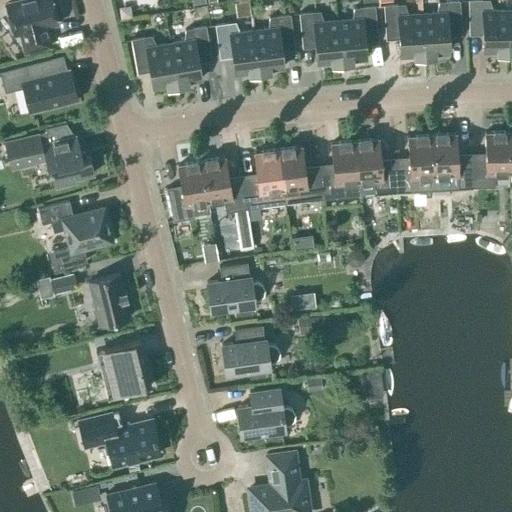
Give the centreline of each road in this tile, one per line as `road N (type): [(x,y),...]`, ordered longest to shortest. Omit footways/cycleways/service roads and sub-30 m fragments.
road 1 (residential): [(511,97),(286,112),(123,141)]
road 2 (residential): [(201,447),(123,141)]
road 3 (residential): [(123,141),(87,0)]
